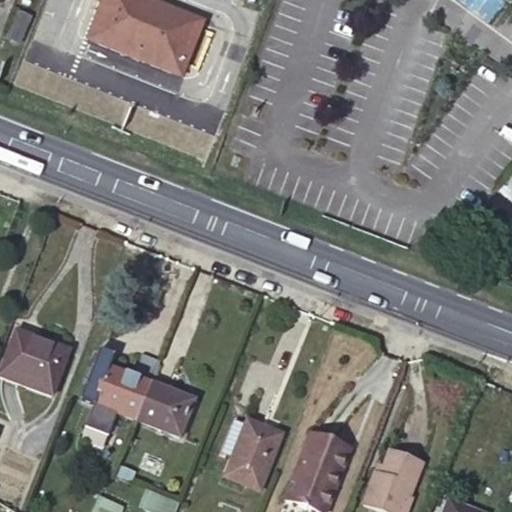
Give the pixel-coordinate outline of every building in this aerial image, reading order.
[(99,0),(87,35),(178,68),(198,14),(160,0),(99,0)] [(160,0),(198,14),(199,9),(174,0),(160,0)] [(18,331),(16,336),(36,345),(38,340),(18,331)] [(36,345),(16,336),(0,375),(51,397),(69,352),(38,340),(36,345)] [(133,377),(150,384),(158,363),(141,356),(133,377)] [(107,367),(84,428),(108,438),(117,413),(136,421),(150,384),(133,377),(107,367)] [(194,402),(150,384),(136,421),(180,438),(194,402)] [(246,426),(234,422),(222,455),(233,459),(227,477),(260,491),(281,436),(248,422),(246,426)] [(309,436),(307,442),(341,456),(329,489),(334,491),(350,452),(309,436)] [(341,456),(307,442),(284,502),(308,511),(325,511),(334,491),(329,489),(341,456)] [(391,454),(385,470),(382,479),(375,476),(363,508),(373,511),(407,511),(412,501),(410,500),(422,467),(391,454)] [(382,479),(385,470),(379,467),(375,476),(382,479)] [(156,498),(150,511),(178,511),(181,508),(156,498)] [(114,511),(117,506),(102,499),(96,511),(114,511)] [(474,511),(451,502),(447,511),(474,511)]
